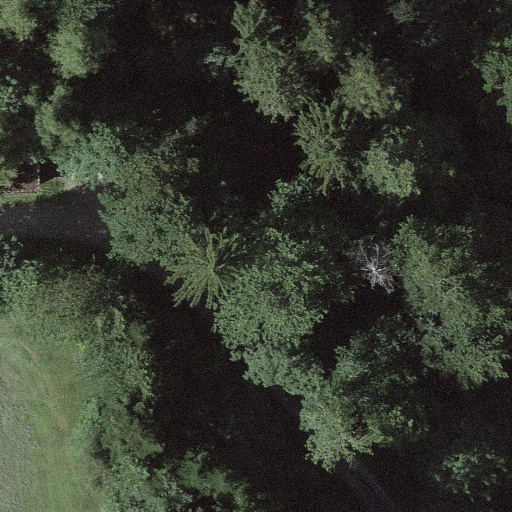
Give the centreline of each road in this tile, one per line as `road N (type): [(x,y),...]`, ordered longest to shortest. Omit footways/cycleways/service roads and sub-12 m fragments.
road 1 (track): [(0,215),(85,228),(175,268),(376,511)]
road 2 (track): [(85,228),(94,147),(40,86),(0,79)]
